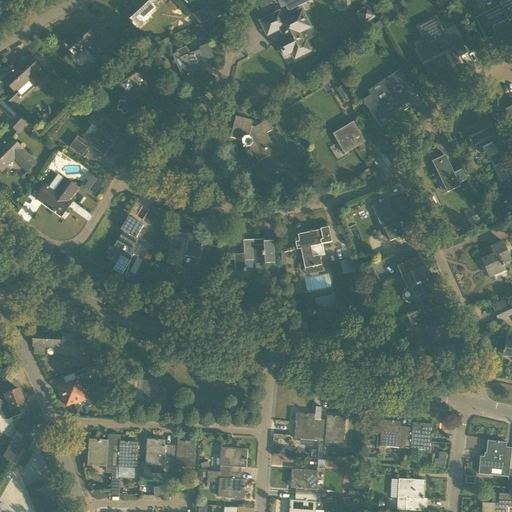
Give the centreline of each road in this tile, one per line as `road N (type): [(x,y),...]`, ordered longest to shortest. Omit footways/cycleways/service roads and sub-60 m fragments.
road 1 (tertiary): [(273,358),(104,311),(0,250)]
road 2 (residential): [(471,405),(479,375),(471,333),(397,167)]
road 3 (residential): [(265,433),(52,420)]
road 4 (tertiary): [(465,405),(273,358)]
road 5 (residential): [(237,212),(329,201),(397,167)]
road 6 (residential): [(118,182),(75,242),(47,243),(0,210)]
road 7 (residential): [(397,167),(456,95),(496,66)]
road 8 (residential): [(118,182),(151,133),(222,92)]
road 9 (tertiary): [(52,420),(0,301)]
road 10 (residential): [(237,212),(209,162),(222,92)]
road 11 (residential): [(237,212),(169,202),(118,182)]
